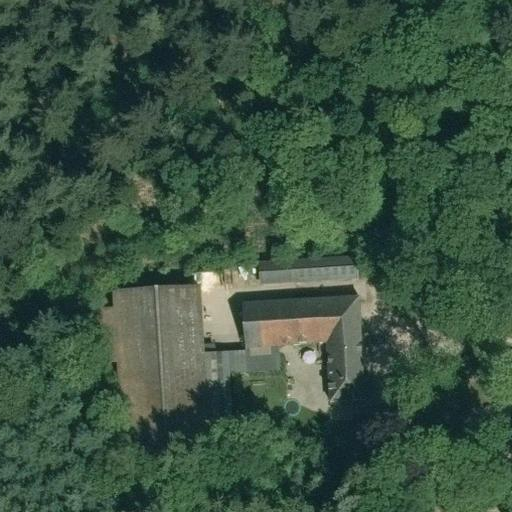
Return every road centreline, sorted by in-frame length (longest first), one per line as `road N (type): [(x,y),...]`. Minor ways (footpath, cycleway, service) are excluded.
road 1 (track): [(285,0),(0,228)]
road 2 (track): [(386,511),(381,407),(390,374),(511,314)]
